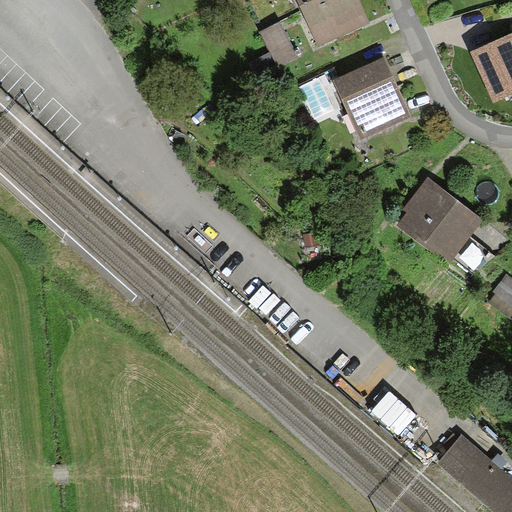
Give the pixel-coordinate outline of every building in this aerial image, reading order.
[(356,0),(295,0),(318,49),(349,36),(369,27),(356,0)] [(283,27),(263,37),(279,68),(299,59),(283,27)] [(511,36),(471,57),(496,107),(511,99),(511,36)] [(385,63),(334,87),(362,145),(413,120),(385,63)] [(319,79),(299,89),(313,117),(332,108),(319,79)] [(409,209),(401,220),(450,259),(454,254),(478,273),(494,252),(472,235),(486,217),(430,173),(405,205),(409,209)] [(511,277),(505,273),(487,299),(511,316),(511,277)] [(511,511),(511,484),(461,445),(440,471),(493,511),(511,511)]
